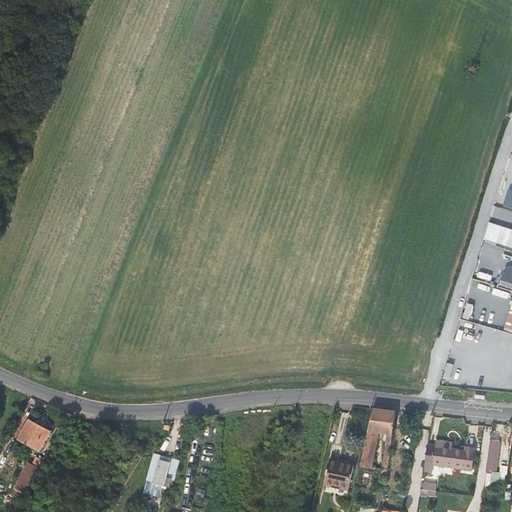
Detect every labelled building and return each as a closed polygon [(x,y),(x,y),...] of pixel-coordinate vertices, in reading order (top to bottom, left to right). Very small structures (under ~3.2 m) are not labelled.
[(484,241),(511,248),(511,227),(489,221),(484,241)] [(511,305),(505,330),(511,331),(511,269),(505,268),(500,285),(511,288),(511,305)] [(48,363),(38,359),(33,368),(44,372),(48,363)] [(511,381),(511,364),(502,364),(500,380),(511,381)] [(386,475),(397,410),(372,407),(369,424),(364,446),(360,466),(371,468),(379,433),(385,434),(384,439),(386,440),(381,475),(386,475)] [(40,451),(52,430),(30,418),(19,439),(40,451)] [(491,439),(488,455),(497,456),(499,440),(491,439)] [(436,444),(429,443),(424,470),(432,471),(433,463),(472,469),(475,451),(453,447),(445,446),(446,441),(437,440),(436,444)] [(23,480),(31,485),(46,457),(39,452),(23,480)] [(170,457),(154,453),(146,485),(144,490),(160,494),(162,485),(169,487),(172,474),(174,474),(177,462),(169,460),(170,457)] [(325,482),(349,488),(354,464),(330,459),(325,482)] [(501,470),(492,471),(493,483),(502,482),(501,470)] [(437,484),(423,481),(422,488),(428,489),(436,490),(437,484)]
